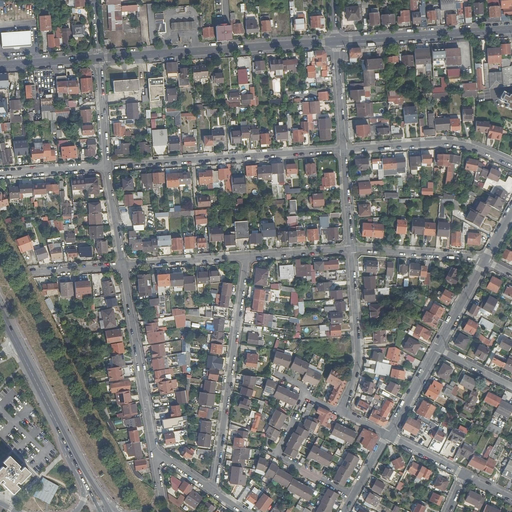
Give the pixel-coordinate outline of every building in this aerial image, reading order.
[(422,27),(427,27),(424,0),(420,0),(422,9),(420,9),(420,13),(412,13),(412,23),(420,22),(420,27),(422,27)] [(441,10),(456,10),(455,3),(454,0),(440,0),(440,2),(441,9),(441,10)] [(488,0),(488,3),(485,4),(486,20),(499,20),(500,19),(499,17),(501,17),(501,8),(499,0),(488,0)] [(511,0),(499,0),(501,8),(503,8),(504,15),(511,14),(511,5),(510,6),(510,3),(511,3),(511,0)] [(126,4),(120,4),(112,5),(113,18),(122,18),(121,11),(122,11),(121,6),(137,5),(137,10),(137,11),(138,11),(139,11),(139,3),(126,4)] [(151,43),(157,43),(156,33),(156,32),(155,15),(155,13),(154,8),(154,3),(147,4),(148,12),(149,27),(150,40),(151,43)] [(483,14),(482,3),(473,4),(474,14),(483,14)] [(113,18),(112,5),(107,5),(108,16),(109,30),(122,29),(122,22),(122,18),(113,18)] [(127,11),(137,10),(137,5),(121,6),(122,11),(122,14),(127,14),(127,11)] [(359,19),(363,19),(362,8),(362,5),(359,5),(359,7),(347,8),(348,20),(360,19),(359,19)] [(428,20),(441,19),(441,10),(441,9),(439,9),(435,9),(435,11),(427,12),(428,20)] [(402,23),(402,22),(409,21),(409,11),(401,11),(401,17),(398,17),(398,23),(402,23)] [(164,13),(155,13),(155,15),(156,32),(166,32),(165,23),(164,23),(163,19),(164,19),(164,13)] [(230,25),(231,31),(234,31),(234,33),(243,33),(243,29),(241,29),(241,23),(235,24),(234,13),(230,13),(230,20),(230,25)] [(369,25),(379,25),(378,13),(372,13),(370,13),(370,20),(368,20),(369,25)] [(49,14),(40,15),(41,29),(50,28),(49,14)] [(317,15),(315,15),(315,17),(310,17),(311,28),(323,27),(323,16),(318,16),(317,15)] [(381,19),(382,23),(383,23),(383,25),(394,24),(394,15),(382,15),(382,19),(381,19)] [(446,15),(447,25),(451,25),(456,25),(456,15),(446,15)] [(304,19),(294,20),(295,29),(305,28),(304,19)] [(246,25),(246,33),(249,33),(258,32),(258,26),(257,20),(245,21),(246,25)] [(270,27),(270,20),(261,21),(262,31),(271,31),(270,27)] [(60,44),(63,44),(62,29),(61,27),(61,22),(61,21),(58,22),(59,27),(56,27),(57,38),(54,38),(54,47),(60,46),(60,44)] [(185,29),(186,29),(185,23),(185,22),(171,23),(172,30),(185,29)] [(72,25),(73,37),(80,37),(85,37),(84,27),(84,24),(72,25)] [(208,24),(207,24),(207,25),(206,25),(206,28),(203,28),(204,37),(214,36),(213,27),(210,28),(210,25),(208,25),(208,24)] [(220,26),(216,26),(217,41),(226,40),(231,40),(231,31),(230,25),(226,26),(226,24),(220,24),(220,26)] [(62,29),(63,44),(71,44),(71,32),(69,31),(69,30),(67,30),(67,29),(62,29)] [(18,31),(8,32),(9,41),(9,47),(12,47),(14,47),(20,46),(24,46),(24,42),(23,31),(18,31)] [(26,31),(23,31),(24,42),(24,46),(32,45),(30,31),(29,31),(26,31)] [(9,41),(8,32),(1,33),(2,47),(9,47),(9,41)] [(510,52),(510,45),(500,45),(501,55),(505,54),(505,56),(506,56),(506,57),(507,56),(507,54),(510,54),(510,52)] [(387,63),(399,62),(399,60),(398,46),(393,46),(394,57),(386,58),(387,63)] [(353,49),(351,49),(349,52),(349,63),(356,63),(356,56),(359,55),(359,57),(360,57),(359,49),(353,49)] [(429,49),(414,50),(415,65),(426,64),(427,70),(430,70),(429,49)] [(325,53),(322,50),(314,51),(314,52),(311,52),(312,67),(307,67),(308,78),(326,76),(326,74),(328,75),(327,71),(326,71),(325,53)] [(444,51),(444,50),(432,51),(433,61),(445,60),(444,51)] [(445,66),(460,65),(459,50),(444,51),(445,60),(445,66)] [(500,50),(487,51),(487,61),(501,60),(500,50)] [(413,66),(412,56),(401,57),(402,67),(413,66)] [(283,65),(282,65),(282,69),(282,70),(292,69),(292,73),(298,72),(297,59),(282,61),(283,65)] [(501,69),(507,67),(509,67),(511,63),(510,59),(501,60),(501,62),(501,69)] [(282,65),(281,60),(270,60),(270,70),(275,70),(282,69),(282,65)] [(360,61),(361,71),(363,71),(374,70),(385,70),(385,67),(384,60),(360,61)] [(255,62),(256,71),(256,75),(261,74),(261,71),(262,71),(264,71),(263,61),(255,62)] [(175,62),(167,63),(168,76),(178,76),(178,73),(178,72),(176,72),(175,62)] [(479,90),(489,89),(488,73),(488,68),(488,64),(484,64),(486,88),(482,88),(481,69),(477,69),(478,91),(479,90)] [(208,77),(207,65),(200,65),(200,66),(192,67),(193,78),(208,77)] [(80,78),(81,92),(92,91),(91,71),(88,68),(80,69),(81,78),(80,78)] [(246,68),(237,69),(237,70),(238,76),(247,76),(246,68)] [(178,76),(178,81),(178,85),(189,84),(188,71),(186,71),(185,69),(180,69),(181,73),(178,73),(178,76)] [(362,87),(368,87),(375,86),(374,70),(363,71),(364,83),(362,83),(362,87)] [(492,89),(503,87),(502,72),(488,73),(489,89),(492,89)] [(0,88),(9,88),(8,73),(1,73),(0,73),(0,88)] [(223,83),(223,73),(213,74),(213,76),(211,76),(211,81),(214,81),(214,83),(223,83)] [(67,82),(66,76),(56,76),(57,93),(58,92),(58,97),(63,97),(62,92),(68,92),(67,82)] [(158,78),(148,79),(149,88),(150,101),(165,100),(164,90),(163,77),(158,77),(158,78)] [(138,79),(127,80),(128,95),(134,95),(133,91),(139,91),(138,79)] [(128,95),(127,80),(113,81),(114,92),(124,92),(125,95),(128,95)] [(67,82),(68,92),(68,93),(78,93),(77,81),(67,82)] [(432,94),(447,93),(446,87),(441,87),(433,88),(433,86),(434,86),(433,82),(431,82),(431,85),(432,94)] [(250,103),(255,103),(254,87),(251,87),(250,88),(251,95),(241,95),(242,105),(250,105),(250,103)] [(357,101),(357,104),(371,103),(378,102),(377,96),(370,96),(370,98),(364,98),(363,91),(368,90),(368,87),(362,87),(359,88),(359,91),(350,91),(351,101),(357,101)] [(176,89),(164,90),(165,100),(165,102),(176,101),(176,89)] [(319,101),(323,101),(323,100),(328,99),(328,92),(318,92),(318,97),(317,97),(317,101),(319,101)] [(511,95),(505,92),(500,101),(507,104),(506,107),(511,110),(511,95)] [(237,93),(228,94),(229,101),(238,101),(237,93)] [(18,100),(10,101),(10,110),(19,109),(18,100)] [(320,114),(319,101),(317,101),(309,102),(310,114),(320,114)] [(135,103),(129,103),(126,103),(128,119),(138,119),(137,103),(135,103)] [(371,103),(357,104),(357,109),(358,110),(359,117),(372,116),(371,103)] [(55,109),(55,104),(53,104),(50,104),(50,105),(41,106),(42,121),(51,120),(56,120),(55,109)] [(403,109),(404,120),(404,123),(416,122),(415,107),(403,108),(403,109)] [(92,110),(81,111),(81,123),(93,122),(92,110)] [(472,110),(462,110),(462,112),(462,121),(472,121),(472,110)] [(180,113),(180,111),(165,112),(166,116),(176,116),(177,125),(181,125),(181,117),(180,113)] [(424,135),(435,135),(435,131),(434,120),(433,114),(428,114),(430,130),(424,131),(424,135)] [(329,129),(330,129),(330,119),(329,119),(329,117),(319,117),(319,120),(318,120),(318,123),(319,129),(329,129)] [(450,130),(449,120),(449,119),(434,120),(435,131),(450,130)] [(450,130),(450,131),(459,130),(459,119),(449,120),(450,130)] [(303,134),(308,133),(308,130),(307,123),(307,122),(301,122),(301,130),(293,130),(293,142),(303,141),(303,134)] [(488,129),(488,126),(489,122),(483,122),(483,123),(476,122),(475,131),(481,132),(483,132),(483,133),(488,133),(488,129)] [(11,123),(0,123),(0,133),(3,133),(3,131),(6,131),(6,130),(12,130),(11,123)] [(119,136),(122,136),(131,136),(130,131),(125,132),(125,127),(120,127),(120,123),(114,123),(114,135),(119,135),(119,136)] [(382,125),(372,125),(370,132),(377,131),(377,134),(388,134),(388,127),(384,128),(384,126),(382,126),(382,125)] [(93,126),(82,126),(83,136),(94,135),(93,126)] [(286,127),(286,126),(282,126),(279,127),(275,127),(275,139),(280,139),(287,139),(286,127)] [(368,126),(356,127),(356,136),(369,136),(368,126)] [(391,127),(391,133),(393,133),(393,137),(403,137),(402,130),(398,130),(398,128),(394,128),(394,126),(391,127)] [(502,130),(503,129),(495,127),(488,126),(488,129),(488,133),(487,138),(492,139),(492,138),(500,139),(501,134),(502,131),(502,130)] [(250,141),(258,140),(258,130),(249,130),(249,127),(240,128),(240,131),(241,140),(250,139),(250,141)] [(330,139),(329,129),(319,129),(319,140),(330,139)] [(167,130),(151,131),(152,134),(152,140),(152,144),(158,144),(158,145),(168,144),(167,138),(167,130)] [(212,131),(212,136),(212,142),(217,142),(217,141),(224,141),(223,131),(212,131)] [(231,142),(239,142),(238,131),(230,132),(231,142)] [(183,133),(182,133),(182,139),(184,139),(184,146),(194,145),(194,137),(189,138),(186,138),(186,135),(183,135),(183,133)] [(260,144),(266,144),(270,143),(269,134),(260,134),(260,144)] [(204,146),(212,145),(212,142),(212,136),(204,137),(204,146)] [(179,137),(167,138),(168,144),(168,151),(180,150),(179,137)] [(96,149),(95,138),(80,139),(80,142),(88,142),(88,149),(84,150),(85,156),(95,155),(94,149),(96,149)] [(27,141),(14,142),(15,156),(28,155),(27,141)] [(147,143),(147,142),(138,143),(138,153),(150,152),(150,145),(146,145),(146,143),(147,143)] [(0,143),(0,144),(3,163),(13,161),(12,156),(11,151),(5,152),(5,151),(4,145),(3,145),(2,143),(0,143)] [(44,158),(43,145),(43,143),(35,144),(36,150),(32,150),(33,159),(44,158)] [(129,143),(121,144),(121,149),(119,149),(115,149),(116,154),(130,153),(130,148),(128,148),(128,147),(130,147),(129,143)] [(44,158),(44,160),(55,160),(55,150),(50,151),(50,144),(43,145),(44,158)] [(75,147),(62,148),(62,158),(76,157),(75,147)] [(430,155),(421,155),(421,166),(430,166),(430,155)] [(437,161),(437,164),(444,164),(444,161),(448,161),(448,155),(437,155),(437,161)] [(460,157),(449,155),(445,183),(450,184),(453,173),(454,164),(458,165),(460,157)] [(421,169),(420,157),(419,157),(419,156),(416,156),(416,157),(410,158),(410,163),(416,162),(417,169),(421,169)] [(404,158),(395,159),(396,167),(405,167),(404,158)] [(391,159),(381,160),(382,169),(388,169),(392,169),(391,159)] [(478,163),(478,161),(468,159),(467,163),(465,163),(464,168),(476,171),(478,163)] [(368,164),(368,160),(355,160),(356,171),(368,170),(368,164)] [(381,160),(372,160),(372,164),(378,164),(378,169),(382,169),(381,160)] [(484,165),(478,163),(476,171),(475,175),(479,177),(484,165)] [(231,176),(230,164),(227,164),(227,169),(219,170),(220,182),(221,182),(221,179),(227,179),(228,188),(232,188),(231,179),(231,176)] [(284,182),(283,173),(282,164),(271,165),(272,175),(276,175),(276,173),(278,173),(279,183),(284,182)] [(295,164),(286,165),(287,177),(296,176),(295,164)] [(315,164),(305,165),(306,175),(309,175),(309,176),(311,176),(311,177),(315,176),(315,164)] [(256,166),(246,167),(246,177),(257,176),(256,166)] [(271,178),(270,166),(261,167),(261,168),(256,168),(257,177),(262,177),(262,179),(271,178)] [(496,187),(508,194),(511,185),(511,178),(509,176),(504,185),(496,181),(500,172),(491,168),(488,175),(485,181),(496,187)] [(219,187),(218,171),(206,172),(206,173),(201,173),(201,177),(199,177),(199,183),(205,183),(212,182),(212,183),(215,182),(216,188),(219,187)] [(166,175),(166,173),(163,173),(152,174),(153,183),(155,183),(155,185),(160,185),(160,183),(166,182),(166,175)] [(189,173),(178,174),(179,185),(190,184),(189,173)] [(333,173),(324,174),(325,186),(328,186),(328,184),(334,183),(333,173)] [(151,174),(142,174),(142,183),(146,183),(146,189),(152,189),(151,174)] [(179,185),(178,174),(166,175),(166,182),(167,187),(179,186),(179,185)] [(85,179),(86,189),(86,190),(89,190),(89,194),(98,193),(97,178),(85,179)] [(246,191),(245,178),(231,179),(232,188),(232,192),(240,191),(246,191)] [(80,180),(71,181),(72,190),(86,189),(85,179),(80,179),(80,180)] [(132,179),(123,179),(124,189),(133,189),(132,179)] [(371,185),(383,184),(383,181),(371,182),(369,182),(358,182),(359,185),(358,185),(359,194),(370,193),(369,187),(369,185),(371,185)] [(421,191),(421,194),(432,194),(432,183),(428,183),(428,189),(421,189),(421,191)] [(46,184),(33,185),(34,195),(42,194),(46,194),(46,184)] [(19,185),(20,187),(20,194),(32,193),(31,185),(19,185)] [(58,185),(46,186),(47,191),(50,191),(50,193),(52,193),(52,194),(58,194),(58,185)] [(453,199),(454,195),(446,194),(447,186),(445,186),(444,190),(443,199),(453,199)] [(11,198),(20,198),(20,194),(20,187),(10,188),(11,198)] [(505,198),(508,194),(496,187),(492,194),(495,196),(491,203),(469,191),(468,194),(471,196),(478,199),(481,201),(490,206),(491,207),(498,210),(499,208),(499,209),(505,198)] [(312,195),(312,197),(313,204),(313,206),(319,205),(323,205),(322,194),(312,195)] [(471,196),(468,194),(462,204),(465,206),(471,196)] [(119,207),(125,206),(133,205),(143,204),(143,202),(133,203),(133,195),(125,196),(125,202),(118,202),(119,204),(119,207)] [(210,196),(197,197),(198,207),(210,206),(210,196)] [(453,199),(443,199),(439,199),(439,202),(438,217),(443,217),(444,203),(453,203),(453,199)] [(483,216),(484,216),(486,213),(490,206),(481,201),(475,211),(483,216)] [(100,202),(89,204),(89,210),(91,209),(91,213),(100,213),(101,213),(100,202)] [(369,204),(358,205),(359,216),(370,215),(369,204)] [(64,216),(61,216),(62,220),(65,219),(71,219),(74,219),(74,215),(71,216),(71,207),(67,207),(63,207),(64,216)] [(478,226),(483,216),(475,211),(471,209),(465,219),(478,226)] [(143,211),(132,212),(133,225),(144,224),(143,211)] [(100,213),(88,214),(89,227),(101,226),(100,213)] [(322,214),(319,215),(320,224),(320,229),(328,228),(328,215),(322,215),(322,214)] [(303,216),(286,217),(287,223),(290,223),(291,232),(287,233),(288,243),(305,241),(304,231),(302,231),(302,226),(298,226),(297,220),(303,220),(303,216)] [(48,221),(42,221),(43,227),(52,226),(53,232),(56,231),(57,238),(60,238),(57,220),(48,221)] [(397,220),(396,233),(405,233),(406,221),(397,220)] [(423,234),(424,223),(424,220),(412,220),(411,232),(418,233),(417,234),(423,234)] [(248,239),(247,221),(234,222),(235,235),(235,239),(248,239)] [(275,236),(274,223),(268,224),(268,221),(260,221),(261,227),(261,234),(261,237),(275,236)] [(437,222),(437,236),(447,237),(448,223),(437,222)] [(361,236),(371,237),(372,224),(362,223),(361,236)] [(423,234),(423,235),(433,235),(434,224),(424,223),(423,234)] [(372,224),(371,237),(381,237),(382,224),(372,224)] [(90,239),(94,239),(102,238),(101,226),(89,227),(90,239)] [(317,226),(307,227),(308,241),(318,240),(317,226)] [(261,234),(261,227),(259,227),(259,234),(249,234),(250,245),(255,245),(255,243),(261,243),(260,234),(261,234)] [(337,227),(328,228),(320,229),(320,228),(321,235),(327,234),(327,240),(338,239),(337,227)] [(223,239),(222,228),(208,229),(209,240),(223,239)] [(286,232),(278,233),(278,239),(281,239),(281,242),(287,241),(286,232)] [(467,237),(466,244),(479,244),(479,233),(467,232),(467,237)] [(67,242),(76,242),(76,240),(75,233),(66,234),(67,242)] [(170,234),(156,235),(157,239),(157,247),(171,246),(170,234)] [(460,234),(452,234),(451,245),(460,246),(460,243),(459,243),(460,234)] [(135,235),(129,235),(130,246),(131,246),(132,250),(142,249),(141,242),(141,239),(135,240),(135,235)] [(235,239),(235,235),(224,236),(225,247),(235,246),(235,245),(235,239)] [(15,241),(20,252),(33,247),(29,236),(15,241)] [(193,237),(184,238),(185,248),(194,248),(193,237)] [(181,238),(171,239),(172,249),(182,249),(181,238)] [(142,249),(142,252),(157,251),(157,247),(157,239),(151,239),(151,242),(141,242),(142,249)] [(106,241),(95,242),(95,246),(97,246),(98,254),(107,253),(106,241)] [(60,248),(57,248),(52,249),(51,244),(49,245),(52,257),(61,255),(60,248)] [(35,252),(38,262),(42,260),(42,259),(47,257),(44,247),(34,251),(35,252)] [(91,247),(80,248),(80,256),(86,256),(86,257),(92,256),(91,247)] [(511,251),(511,252),(505,249),(501,257),(509,261),(511,258),(511,257),(511,251)] [(38,261),(35,252),(28,255),(29,257),(28,257),(30,264),(38,261)] [(299,265),(298,259),(294,259),(296,275),(310,274),(309,265),(299,265)] [(315,272),(323,272),(323,269),(329,269),(330,269),(337,269),(337,261),(329,261),(329,262),(314,263),(314,266),(315,272)] [(377,262),(366,261),(366,266),(363,265),(363,272),(376,273),(377,262)] [(388,288),(388,286),(388,281),(390,281),(390,276),(393,275),(394,272),(392,272),(392,263),(387,263),(387,275),(385,275),(385,276),(385,288),(388,288)] [(419,266),(409,265),(408,274),(408,275),(419,276),(419,266)] [(292,266),(280,267),(280,278),(293,278),(292,266)] [(429,278),(430,273),(425,273),(425,267),(420,267),(419,277),(424,277),(423,285),(429,286),(429,278)] [(453,283),(456,278),(454,277),(457,271),(452,268),(448,274),(445,279),(453,283)] [(267,271),(257,270),(257,274),(255,275),(254,284),(265,285),(267,271)] [(218,271),(209,272),(209,281),(219,281),(219,279),(220,279),(220,278),(219,278),(218,271)] [(207,272),(197,273),(198,283),(208,283),(207,272)] [(336,272),(329,273),(329,275),(327,275),(327,278),(329,278),(329,281),(336,281),(336,272)] [(183,274),(169,275),(170,286),(177,286),(177,288),(184,288),(183,278),(183,274)] [(137,276),(138,286),(150,285),(149,275),(137,276)] [(157,284),(157,285),(157,286),(161,286),(168,286),(168,287),(169,287),(168,275),(157,276),(158,284),(157,284)] [(376,276),(364,277),(365,290),(373,289),(375,289),(374,280),(376,280),(376,276)] [(183,278),(184,288),(184,291),(194,290),(194,277),(183,278)] [(492,277),(486,288),(495,293),(501,282),(492,277)] [(115,295),(115,291),(113,291),(113,286),(112,280),(103,282),(105,296),(115,295)] [(89,281),(75,282),(75,293),(79,293),(79,298),(87,297),(86,293),(89,292),(89,281)] [(328,287),(328,282),(318,283),(318,292),(327,291),(327,287),(328,287)] [(71,283),(60,284),(61,296),(72,295),(71,283)] [(292,292),(297,293),(297,289),(281,286),(281,283),(277,284),(278,290),(292,292)] [(46,295),(58,294),(57,284),(43,285),(43,289),(46,295)] [(150,285),(138,286),(139,296),(150,295),(150,285)] [(507,290),(506,289),(503,294),(511,298),(511,287),(509,286),(508,288),(507,290)] [(385,291),(385,288),(377,289),(375,289),(373,289),(373,290),(363,291),(364,300),(374,299),(373,295),(377,295),(377,292),(385,291)] [(253,300),(263,301),(263,298),(266,298),(266,296),(264,296),(264,291),(255,290),(253,300)] [(330,300),(341,299),(341,290),(329,291),(330,300)] [(453,295),(444,290),(439,300),(447,304),(453,295)] [(290,305),(298,306),(298,302),(297,293),(292,292),(290,305)] [(229,296),(217,294),(216,300),(218,301),(217,303),(220,303),(220,307),(227,308),(228,304),(229,296)] [(105,296),(107,307),(117,306),(115,295),(105,296)] [(483,302),(480,308),(490,313),(493,315),(495,312),(492,310),(497,301),(489,297),(486,302),(486,301),(485,302),(484,302),(483,302)] [(45,300),(50,310),(54,309),(49,299),(45,300)] [(258,313),(269,315),(269,314),(262,313),(262,312),(261,312),(263,301),(253,300),(252,309),(252,310),(259,311),(258,313)] [(339,312),(345,311),(344,302),(336,303),(336,305),(334,305),(334,308),(335,308),(335,309),(330,309),(330,312),(336,312),(336,311),(339,311),(339,312)] [(444,310),(445,308),(445,307),(434,302),(429,313),(437,317),(438,318),(439,318),(443,310),(444,310)] [(480,308),(473,304),(468,313),(475,316),(477,313),(478,311),(480,312),(489,316),(490,313),(480,308)] [(371,314),(371,316),(382,315),(381,305),(369,306),(370,314),(371,314)] [(220,307),(214,306),(214,311),(218,312),(218,315),(213,315),(213,318),(226,319),(226,314),(227,308),(220,307)] [(112,310),(102,311),(103,321),(100,322),(101,329),(115,326),(112,310)] [(429,313),(426,311),(421,321),(433,328),(435,324),(434,323),(437,317),(429,313)] [(258,313),(256,325),(262,326),(267,327),(269,315),(258,313)] [(341,323),(341,319),(340,313),(330,314),(331,324),(341,323)] [(482,318),(478,324),(490,330),(493,325),(482,318)] [(158,319),(151,320),(152,323),(145,324),(147,333),(156,332),(167,330),(166,327),(159,328),(157,322),(159,322),(158,319)] [(224,320),(214,319),(212,331),(222,332),(224,320)] [(468,320),(463,329),(472,334),(477,325),(468,320)] [(337,325),(319,326),(319,331),(328,330),(328,331),(326,331),(326,336),(340,335),(339,326),(337,326),(337,325)] [(410,331),(408,334),(418,340),(420,337),(423,338),(422,339),(426,341),(431,332),(417,325),(412,332),(410,331)] [(104,331),(106,343),(113,342),(121,340),(119,328),(104,331)] [(222,332),(212,331),(210,330),(209,336),(212,336),(211,343),(222,344),(223,336),(223,333),(222,332)] [(374,339),(373,339),(373,344),(385,343),(384,330),(374,331),(374,339)] [(489,338),(476,333),(474,339),(492,347),(496,338),(495,338),(496,333),(492,331),(489,338)] [(147,333),(149,344),(158,342),(157,339),(162,338),(161,334),(157,335),(156,332),(147,333)] [(258,341),(259,334),(249,333),(247,343),(263,345),(263,341),(258,341)] [(469,339),(459,334),(454,344),(463,349),(469,339)] [(346,338),(346,336),(340,337),(340,338),(339,339),(339,345),(337,345),(337,348),(332,349),(333,354),(335,355),(346,354),(346,349),(347,349),(346,338)] [(340,337),(331,337),(332,349),(337,348),(337,345),(339,345),(339,339),(340,338),(340,337)] [(64,338),(70,350),(73,349),(68,338),(64,338)] [(502,347),(501,349),(508,352),(511,343),(511,341),(503,338),(499,345),(502,347)] [(301,340),(301,347),(303,348),(303,343),(311,343),(311,339),(301,340)] [(416,348),(418,344),(409,339),(404,349),(414,355),(417,349),(416,348)] [(122,342),(112,344),(113,351),(112,351),(112,352),(113,352),(113,353),(107,354),(106,352),(103,353),(103,356),(113,355),(123,353),(122,342)] [(220,354),(221,345),(207,343),(206,346),(211,346),(210,352),(220,354)] [(479,346),(474,355),(483,360),(488,351),(479,346)] [(393,348),(389,348),(386,359),(396,361),(397,356),(399,350),(394,347),(393,348)] [(272,363),(279,365),(283,353),(276,351),(272,363)] [(372,361),(380,363),(382,354),(373,352),(372,356),(373,357),(372,361)] [(111,355),(113,368),(120,366),(122,366),(124,366),(122,353),(111,355)] [(186,365),(184,353),(177,354),(179,366),(186,365)] [(283,353),(279,365),(287,368),(291,356),(283,353)] [(257,355),(247,354),(246,359),(245,360),(244,365),(245,366),(255,368),(257,355)] [(219,359),(219,357),(209,355),(207,368),(214,369),(214,368),(221,369),(223,360),(219,359)] [(416,364),(418,360),(408,355),(406,359),(416,364)] [(289,369),(297,372),(301,362),(294,358),(289,369)] [(493,358),(491,362),(503,368),(504,364),(493,358)] [(163,359),(153,360),(154,370),(168,367),(167,359),(163,360),(163,359)] [(370,361),(365,360),(365,363),(376,365),(375,369),(364,368),(363,372),(374,374),(374,373),(385,376),(386,374),(389,365),(388,365),(385,364),(380,363),(372,361),(370,361)] [(301,362),(297,372),(304,375),(307,368),(308,365),(301,362)] [(443,364),(437,375),(446,380),(452,369),(443,364)] [(122,379),(120,366),(113,368),(109,368),(111,381),(118,380),(122,379)] [(302,379),(309,383),(314,371),(307,368),(304,375),(302,379)] [(215,382),(216,382),(218,370),(209,369),(209,373),(207,373),(207,375),(208,375),(208,381),(215,382)] [(405,372),(392,369),(390,376),(403,379),(405,372)] [(164,370),(155,371),(156,377),(155,377),(156,382),(171,379),(170,375),(166,376),(164,370)] [(327,402),(334,406),(338,397),(346,379),(331,370),(330,373),(327,371),(326,374),(328,376),(327,378),(324,376),(323,379),(323,380),(325,381),(319,393),(317,397),(322,400),(326,393),(322,391),(327,382),(333,386),(332,388),(333,388),(332,390),(331,392),(332,392),(329,398),(328,397),(326,400),(327,401),(327,402)] [(309,383),(316,386),(321,375),(314,371),(309,383)] [(255,386),(256,377),(243,375),(243,384),(254,385),(255,386)] [(459,385),(471,391),(476,381),(464,375),(459,385)] [(177,387),(175,379),(159,382),(161,394),(173,392),(172,388),(177,387)] [(274,382),(267,379),(264,389),(263,391),(270,393),(274,382)] [(111,381),(106,382),(107,386),(112,385),(113,393),(116,392),(128,390),(129,388),(128,385),(129,385),(130,384),(130,383),(130,382),(129,381),(128,381),(123,382),(123,383),(120,383),(118,383),(118,380),(111,381)] [(203,393),(214,394),(215,382),(208,381),(205,380),(203,393)] [(317,392),(319,393),(325,381),(323,380),(317,392)] [(374,385),(370,383),(364,381),(361,390),(370,394),(374,385)] [(442,386),(434,381),(431,386),(430,385),(425,395),(434,400),(442,386)] [(382,384),(380,388),(395,396),(397,393),(396,392),(399,387),(390,382),(387,387),(382,384)] [(254,385),(243,384),(240,394),(251,398),(254,391),(253,390),(254,385)] [(285,388),(278,384),(273,396),(280,399),(285,388)] [(488,393),(489,389),(484,386),(481,392),(487,395),(488,393)] [(292,391),(285,388),(280,399),(287,403),(292,391)] [(452,391),(445,388),(442,393),(449,397),(450,394),(452,391)] [(128,390),(116,392),(118,405),(123,404),(132,402),(129,390),(128,390)] [(186,403),(186,390),(183,391),(179,391),(180,395),(181,395),(181,398),(177,398),(178,404),(186,403)] [(299,394),(292,391),(287,403),(294,406),(299,394)] [(477,394),(471,391),(466,402),(465,405),(463,408),(471,412),(474,407),(471,406),(477,394)] [(203,393),(200,392),(199,405),(201,405),(210,406),(212,407),(214,394),(203,393)] [(501,399),(488,393),(487,395),(484,401),(497,408),(501,399)] [(465,405),(466,402),(456,397),(454,395),(452,398),(465,405)] [(507,397),(503,395),(501,399),(497,408),(493,415),(497,416),(498,413),(508,418),(511,410),(511,403),(511,405),(504,402),(507,397)] [(250,401),(244,399),(243,402),(240,402),(238,406),(247,409),(250,401)] [(368,419),(382,426),(385,425),(387,421),(385,419),(393,404),(386,400),(380,412),(373,409),(372,411),(368,409),(364,415),(369,418),(368,419)] [(368,405),(359,401),(356,407),(365,412),(368,405)] [(423,401),(416,413),(420,415),(424,418),(422,422),(431,427),(431,428),(437,431),(437,430),(441,423),(431,417),(430,419),(429,419),(427,418),(433,407),(423,401)] [(132,402),(123,404),(124,411),(125,410),(126,413),(124,413),(118,414),(119,417),(126,416),(133,415),(136,414),(133,402),(132,402)] [(313,406),(308,403),(306,409),(304,413),(302,417),(307,419),(313,406)] [(179,405),(171,407),(172,412),(171,412),(171,416),(180,415),(179,405)] [(195,417),(202,418),(202,417),(208,418),(210,406),(201,405),(200,411),(199,415),(196,415),(195,417)] [(283,405),(280,410),(285,413),(288,408),(283,405)] [(104,407),(100,408),(104,416),(106,420),(110,419),(104,407)] [(329,429),(332,431),(334,427),(326,423),(330,413),(318,407),(316,412),(321,415),(318,421),(314,419),(312,422),(317,424),(318,423),(325,426),(324,427),(329,429)] [(282,413),(276,410),(272,417),(283,423),(287,416),(282,413)] [(255,433),(261,414),(256,413),(257,412),(251,411),(249,417),(254,419),(254,421),(252,421),(251,423),(253,423),(252,427),(251,431),(246,429),(230,424),(229,429),(245,431),(255,433)] [(136,427),(137,427),(137,425),(141,425),(139,417),(134,418),(133,415),(126,416),(126,420),(127,426),(129,426),(130,428),(136,427)] [(184,423),(186,422),(186,420),(186,415),(170,418),(170,420),(162,421),(164,430),(171,429),(170,421),(172,421),(172,422),(183,420),(184,423)] [(498,418),(493,416),(489,423),(494,425),(498,418)] [(283,423),(272,417),(268,425),(280,431),(283,423)] [(407,419),(402,428),(404,429),(409,432),(414,434),(417,428),(418,429),(421,424),(420,424),(421,422),(417,420),(416,422),(408,417),(407,419)] [(110,419),(106,420),(111,430),(112,432),(117,431),(110,419)] [(314,430),(317,424),(312,422),(307,419),(303,426),(314,430)] [(210,434),(210,435),(212,422),(204,421),(201,433),(210,434)] [(330,435),(337,438),(343,426),(336,423),(334,427),(332,431),(330,435)] [(499,436),(503,430),(494,425),(489,423),(488,426),(486,429),(490,431),(499,436)] [(306,439),(310,432),(299,426),(295,433),(305,438),(306,439)] [(337,438),(344,441),(349,430),(343,426),(337,438)] [(266,437),(275,442),(280,432),(270,427),(266,434),(266,437)] [(377,438),(376,435),(363,429),(356,442),(364,446),(363,448),(370,452),(377,438)] [(139,442),(137,430),(129,432),(130,439),(129,440),(129,441),(118,443),(119,446),(126,444),(139,442)] [(349,430),(344,441),(351,444),(356,433),(349,430)] [(437,431),(433,438),(440,442),(445,434),(437,430),(437,431)] [(456,430),(452,437),(459,440),(460,438),(463,439),(465,434),(456,430)] [(290,438),(301,445),(305,438),(295,433),(294,432),(290,438)] [(174,436),(174,435),(173,433),(164,435),(166,444),(175,443),(174,438),(176,437),(175,436),(174,436)] [(210,434),(201,433),(199,433),(198,445),(209,447),(210,440),(209,440),(210,434)] [(242,448),(245,448),(246,442),(243,442),(243,439),(234,438),(233,445),(242,447),(242,448)] [(288,446),(297,451),(301,445),(290,438),(287,445),(288,446)] [(500,442),(497,441),(491,452),(488,459),(486,461),(487,461),(483,470),(490,473),(496,462),(491,459),(500,442)] [(137,460),(143,459),(142,454),(141,454),(140,450),(139,442),(126,444),(129,456),(136,455),(137,460)] [(314,460),(320,449),(314,445),(308,456),(312,458),(314,460)] [(470,460),(477,446),(475,445),(473,450),(464,445),(461,449),(463,450),(461,454),(462,454),(462,455),(464,457),(466,456),(467,457),(467,458),(470,460)] [(243,468),(244,468),(245,456),(243,455),(244,451),(246,451),(246,448),(245,448),(242,448),(227,446),(226,448),(226,449),(234,450),(232,462),(226,461),(225,466),(230,466),(243,468)] [(284,453),(295,459),(299,452),(297,451),(288,446),(284,453)] [(194,451),(191,449),(190,451),(185,448),(180,454),(185,458),(186,455),(190,458),(194,451)] [(321,464),(327,453),(320,449),(314,460),(321,464)] [(331,460),(333,456),(327,453),(321,464),(327,467),(331,460)] [(350,455),(346,461),(357,467),(361,461),(350,455)] [(0,468),(0,480),(2,479),(4,482),(2,484),(12,494),(18,488),(15,484),(17,481),(19,483),(30,473),(23,467),(20,470),(17,468),(19,466),(8,456),(3,462),(6,466),(4,468),(2,466),(0,468)] [(481,465),(483,462),(483,461),(478,458),(477,459),(473,456),(469,464),(478,468),(480,465),(481,465)] [(400,457),(391,461),(395,469),(404,465),(400,457)] [(266,473),(271,464),(271,463),(266,462),(266,460),(259,458),(258,460),(255,469),(261,471),(263,471),(266,473)] [(146,468),(145,459),(143,459),(137,460),(133,461),(127,462),(132,471),(136,470),(146,468)] [(511,476),(511,461),(509,460),(506,466),(502,474),(511,479),(511,476)] [(343,467),(353,473),(354,474),(357,467),(346,461),(343,467)] [(421,466),(413,462),(408,471),(416,476),(421,466)] [(273,479),(278,469),(278,468),(271,464),(266,473),(264,478),(268,480),(270,477),(273,479)] [(243,468),(230,466),(229,472),(232,472),(230,483),(244,485),(245,475),(241,475),(241,469),(243,470),(243,468)] [(393,470),(386,466),(381,475),(388,479),(393,470)] [(338,474),(350,480),(353,473),(343,467),(342,467),(338,474)] [(417,476),(416,476),(414,480),(418,483),(421,476),(426,479),(426,478),(428,478),(431,472),(425,468),(425,469),(421,467),(417,476)] [(279,484),(285,473),(278,469),(273,479),(272,480),(279,484)] [(135,476),(142,481),(144,478),(136,470),(132,471),(135,476)] [(292,477),(285,473),(279,484),(286,488),(292,477)] [(334,481),(346,487),(350,480),(338,474),(334,481)] [(172,488),(176,491),(182,483),(172,476),(171,478),(172,488)] [(448,481),(438,476),(434,486),(443,490),(448,481)] [(36,497),(49,504),(59,486),(46,479),(36,497)] [(294,494),(300,484),(293,479),(287,490),(294,494)] [(376,480),(372,489),(380,493),(385,484),(376,480)] [(182,483),(176,491),(177,492),(179,489),(184,493),(185,492),(188,494),(193,488),(184,481),(183,483),(182,483)] [(399,481),(396,489),(401,491),(404,483),(399,481)] [(301,498),(307,487),(300,484),(294,494),(301,498)] [(308,502),(311,497),(314,491),(307,487),(301,498),(308,502)] [(364,487),(363,490),(369,494),(364,501),(373,506),(378,497),(379,498),(380,496),(368,490),(364,487)] [(237,500),(240,502),(249,490),(246,488),(237,500)] [(251,503),(254,505),(262,493),(254,488),(246,499),(251,503)] [(191,490),(186,498),(184,501),(194,509),(202,498),(191,490)] [(340,495),(330,490),(326,496),(338,503),(341,497),(340,495)] [(480,508),(484,499),(481,498),(482,496),(469,491),(465,500),(475,504),(474,506),(480,508)] [(442,496),(433,492),(429,500),(438,504),(442,496)] [(272,500),(263,494),(255,505),(264,511),(272,500)] [(182,495),(178,501),(182,504),(184,501),(186,498),(182,495)] [(338,503),(326,496),(323,503),(324,503),(334,509),(338,503)] [(170,501),(180,507),(182,504),(178,501),(172,497),(170,501)] [(415,507),(413,511),(422,511),(427,503),(420,500),(416,507),(415,507)] [(211,510),(209,511),(211,511),(215,508),(207,502),(204,506),(206,507),(211,510)] [(275,511),(280,505),(277,503),(270,511),(275,511)] [(334,509),(324,503),(320,510),(323,511),(333,511),(335,510),(334,509)]
